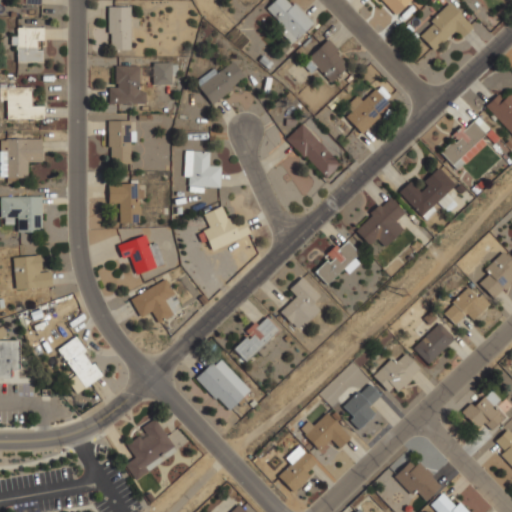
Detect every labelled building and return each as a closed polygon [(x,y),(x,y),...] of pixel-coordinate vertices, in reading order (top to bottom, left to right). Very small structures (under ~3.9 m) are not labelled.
[(273,0),(262,11),(292,41),(312,22),(290,0),(273,0)] [(375,0),(391,16),(407,0),(375,0)] [(458,39),(471,27),(448,2),(415,32),(431,49),(451,32),(458,39)] [(106,6),(106,49),(129,49),(129,6),(106,6)] [(15,45),(15,61),(41,61),(41,27),(16,27),(16,35),(10,35),(10,45),(15,45)] [(310,71),(315,66),(330,81),(349,62),(325,38),(301,62),(310,71)] [(195,84),(211,104),(244,77),(228,57),(195,84)] [(151,84),(171,84),(171,61),(151,61),(151,84)] [(107,103),(140,103),(140,64),(116,64),(116,84),(107,84),(107,103)] [(42,106),(30,106),(30,85),(0,85),(0,100),(6,100),(6,119),(42,119),(42,106)] [(375,88),(362,101),(357,97),(341,113),(362,133),(391,103),(375,88)] [(511,135),(511,93),(511,92),(504,99),(498,92),(483,105),(511,135)] [(437,150),(456,170),(487,140),(481,134),(488,128),(474,114),(437,150)] [(134,141),(134,120),(106,120),(106,163),(128,163),(128,141),(134,141)] [(285,137),(317,176),(335,162),(302,122),(285,137)] [(41,137),(0,137),(0,181),(28,181),(28,161),(41,161),(41,137)] [(218,186),(218,163),(209,163),(209,150),(183,150),(183,186),(218,186)] [(397,192),(423,219),(438,204),(445,211),(455,201),(447,193),(456,184),(437,166),(416,186),(409,179),(397,192)] [(106,181),(106,201),(117,201),(117,222),(140,222),(140,181),(106,181)] [(369,246),(376,238),(384,246),(403,227),(395,219),(404,211),(387,194),(352,229),(369,246)] [(40,195),(0,195),(0,223),(19,223),(19,232),(40,232),(40,195)] [(209,250),(248,233),(243,221),(232,225),(223,204),(203,212),(208,223),(200,227),(209,250)] [(115,243),(120,258),(129,255),(134,273),(162,264),(155,242),(146,245),(143,234),(115,243)] [(325,284),(342,267),(347,273),(357,262),(352,258),(358,252),(343,237),(311,269),(325,284)] [(13,288),(50,287),(49,265),(39,265),(39,254),(12,255),(13,288)] [(475,280),(493,299),(511,280),(511,266),(500,255),(475,280)] [(278,312),(297,330),(318,309),(312,302),(319,295),(300,276),(287,290),(294,297),(278,312)] [(128,297),(138,318),(149,312),(154,323),(181,309),(165,278),(128,297)] [(472,294),(465,287),(440,312),(453,324),(464,314),(471,321),(489,303),(476,290),(472,294)] [(277,330),(262,315),(230,347),(245,362),(277,330)] [(411,347),(427,364),(453,338),(437,322),(411,347)] [(0,377),(8,377),(8,368),(18,368),(18,339),(3,339),(3,329),(0,329),(0,377)] [(56,347),(74,377),(67,381),(74,392),(101,376),(77,335),(56,347)] [(386,390),(390,385),(396,391),(420,368),(405,354),(396,363),(390,357),(372,376),(386,390)] [(195,379),(226,411),(248,390),(216,358),(195,379)] [(369,404),(378,395),(366,382),(338,409),(357,428),(376,410),(369,404)] [(489,429),(503,416),(495,407),(501,402),(488,387),(460,412),(475,429),(482,422),(489,429)] [(337,447),(350,434),(326,408),(301,432),(319,451),(330,440),(337,447)] [(141,433),(124,444),(132,457),(123,462),(132,478),(175,451),(154,417),(138,427),(141,433)] [(511,468),(511,434),(506,428),(489,445),(511,468)] [(277,476),(291,491),(317,466),(296,446),(285,458),(290,463),(277,476)] [(440,485),(413,456),(393,474),(420,504),(440,485)] [(448,497),(442,491),(429,504),(437,511),(468,511),(451,495),(448,497)]
